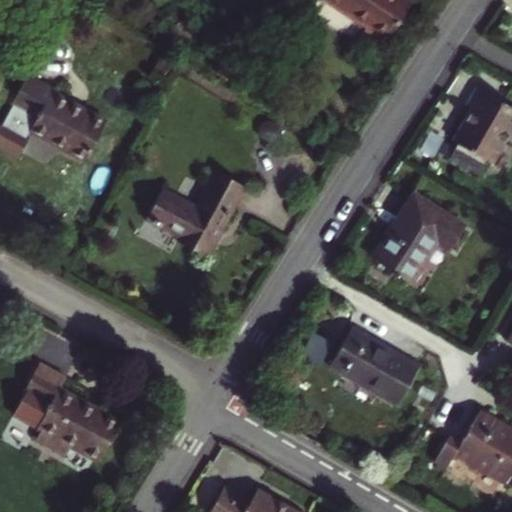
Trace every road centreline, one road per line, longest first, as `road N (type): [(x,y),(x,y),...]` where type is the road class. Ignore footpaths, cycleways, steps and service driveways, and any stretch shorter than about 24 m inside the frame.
road 1 (residential): [(472,0),(219,386)]
road 2 (residential): [(0,267),(219,386)]
road 3 (residential): [(207,407),(388,511)]
road 4 (residential): [(207,407),(146,511)]
